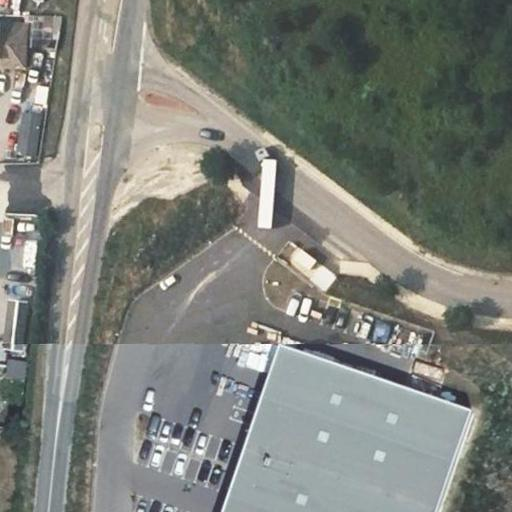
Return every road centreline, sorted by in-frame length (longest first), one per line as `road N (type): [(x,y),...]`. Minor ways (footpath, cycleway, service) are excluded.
road 1 (unclassified): [(511,297),(472,297),(373,247),(193,111),(98,93)]
road 2 (tertiary): [(47,511),(98,93)]
